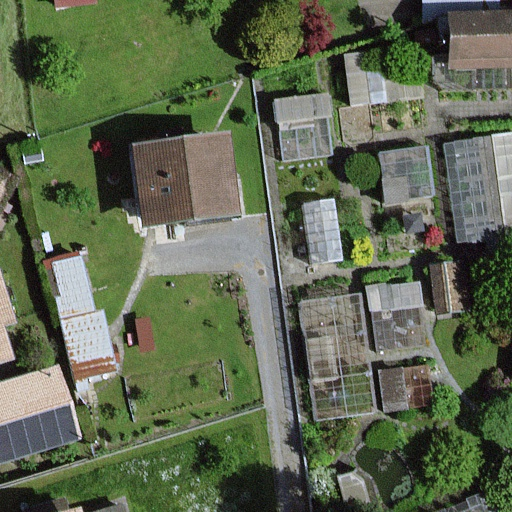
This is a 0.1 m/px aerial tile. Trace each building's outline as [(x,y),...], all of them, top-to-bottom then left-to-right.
[(511,14),(455,15),(455,64),(511,64),(511,14)] [(224,135),(141,145),(150,222),(233,212),(224,135)] [(511,233),(511,135),(448,145),(462,240),(511,233)] [(377,148),(379,193),(427,191),(425,145),(377,148)] [(64,361),(101,357),(89,246),(52,250),(64,361)] [(0,322),(0,359),(11,357),(0,322)] [(0,459),(79,436),(60,369),(0,386),(0,459)]
